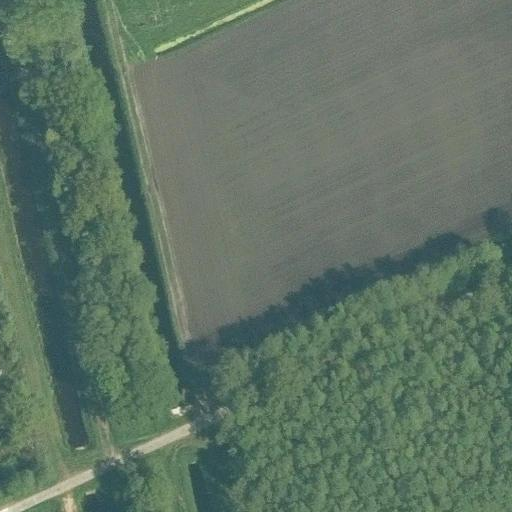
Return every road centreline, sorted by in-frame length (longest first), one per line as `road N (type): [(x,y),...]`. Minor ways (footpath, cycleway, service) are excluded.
road 1 (track): [(113,466),(6,0)]
road 2 (track): [(61,491),(0,222)]
